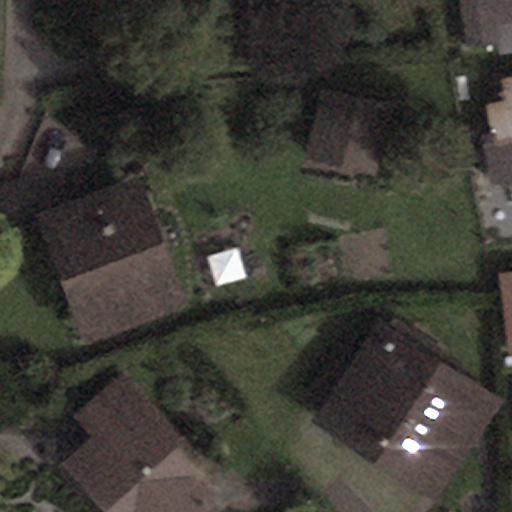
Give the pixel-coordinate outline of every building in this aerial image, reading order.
[(511,0),(461,0),(462,38),(511,37),(511,0)] [(494,188),(511,186),(511,69),(484,71),(494,188)] [(365,155),(376,110),(332,100),(321,144),(365,155)] [(171,294),(132,190),(54,217),(94,324),(171,294)] [(511,266),(503,267),(507,350),(511,349),(511,266)] [(423,341),(396,323),(338,412),(431,473),(476,403),(410,360),(423,341)] [(174,437),(122,379),(98,401),(121,427),(82,462),(126,511),(183,511),(205,493),(163,447),(174,437)]
